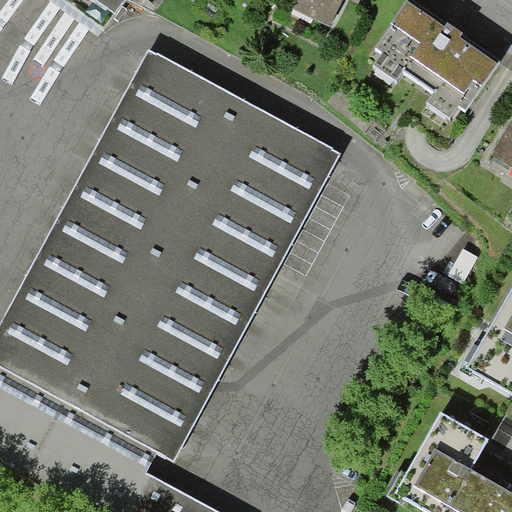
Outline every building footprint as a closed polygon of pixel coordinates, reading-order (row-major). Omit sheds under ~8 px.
[(125,0),(91,0),(113,16),(125,0)] [(299,0),(297,5),(331,25),(345,0),(299,0)] [(463,120),(506,57),(421,0),(407,0),(369,57),(463,120)] [(340,156),(150,54),(0,332),(0,366),(1,368),(0,369),(0,461),(94,511),(220,511),(149,474),(160,454),(175,462),(340,156)] [(511,124),(496,154),(511,163),(511,124)] [(511,297),(472,369),(511,391),(511,297)] [(485,446),(439,420),(394,499),(416,511),(511,511),(511,495),(485,480),(470,472),(485,446)]
